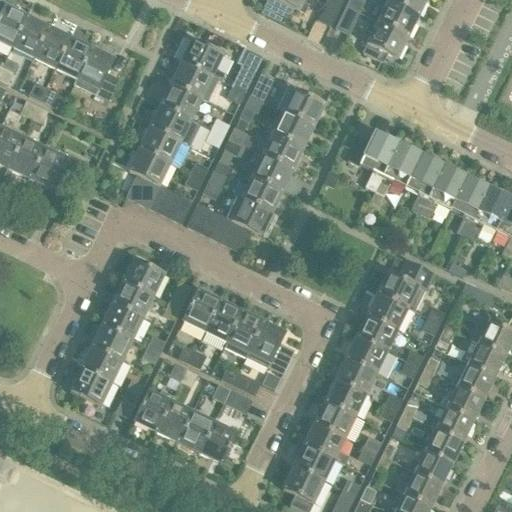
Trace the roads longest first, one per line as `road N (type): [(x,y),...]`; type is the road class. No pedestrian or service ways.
road 1 (residential): [(90,278),(117,221),(325,322),(236,511)]
road 2 (residential): [(26,412),(235,511)]
road 3 (residential): [(416,114),(222,17)]
road 4 (residential): [(26,412),(90,278)]
road 5 (residential): [(416,114),(470,0)]
